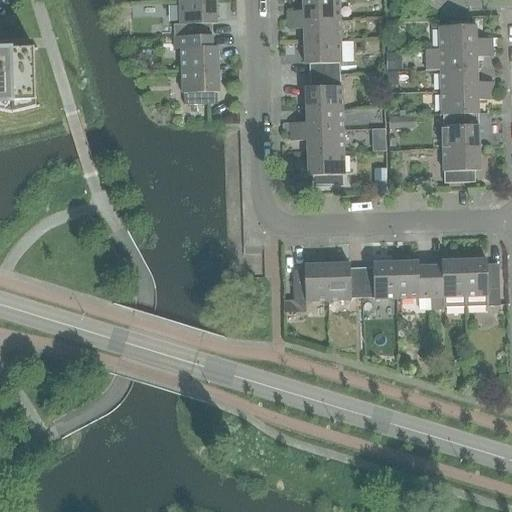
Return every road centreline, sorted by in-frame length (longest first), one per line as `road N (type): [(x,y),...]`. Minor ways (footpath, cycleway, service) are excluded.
road 1 (secondary): [(511,463),(0,304)]
road 2 (residential): [(511,220),(285,226),(267,216),(255,0)]
